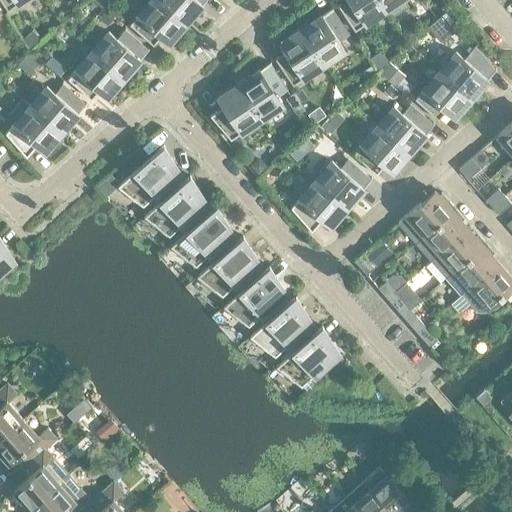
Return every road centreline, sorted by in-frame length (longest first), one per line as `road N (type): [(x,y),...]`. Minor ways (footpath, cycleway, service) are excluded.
road 1 (residential): [(314,274),(156,98)]
road 2 (residential): [(0,192),(14,203),(35,201),(156,98)]
road 3 (residential): [(314,274),(436,168)]
road 4 (residential): [(156,98),(268,0)]
road 5 (residential): [(412,384),(314,274)]
